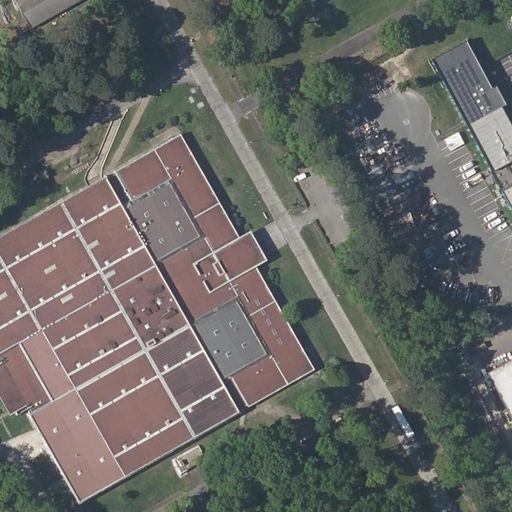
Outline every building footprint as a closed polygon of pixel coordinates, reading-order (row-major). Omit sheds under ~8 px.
[(12,0),(29,29),(82,0),(12,0)] [(511,119),(467,35),(431,54),(511,208),(511,119)] [(191,132),(0,239),(0,401),(62,511),(63,511),(324,365),(191,132)] [(285,188),(279,177),(271,181),(278,192),(285,188)] [(511,346),(475,366),(511,434),(511,346)]
